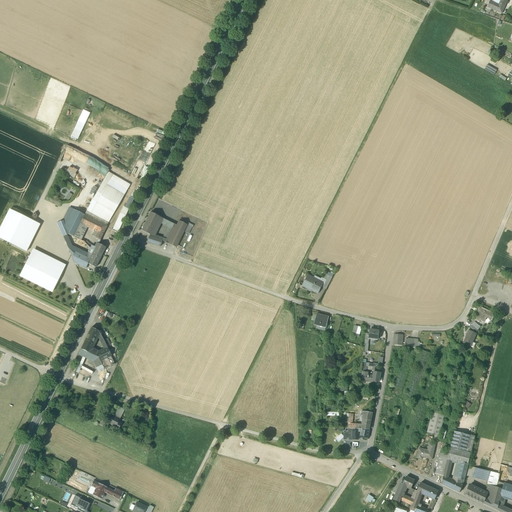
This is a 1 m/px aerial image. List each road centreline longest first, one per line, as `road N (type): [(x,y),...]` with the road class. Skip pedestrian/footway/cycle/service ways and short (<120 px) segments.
road 1 (track): [(178,511),(434,0)]
road 2 (primary): [(0,495),(124,240)]
road 3 (residential): [(392,330),(124,240)]
road 4 (primary): [(124,240),(243,0)]
road 5 (track): [(365,453),(321,454),(132,400)]
road 6 (track): [(83,291),(0,468)]
road 7 (residential): [(365,453),(488,511)]
road 8 (residential): [(488,262),(453,327),(392,330)]
road 9 (residential): [(365,453),(392,330)]
road 10 (track): [(479,436),(507,315)]
